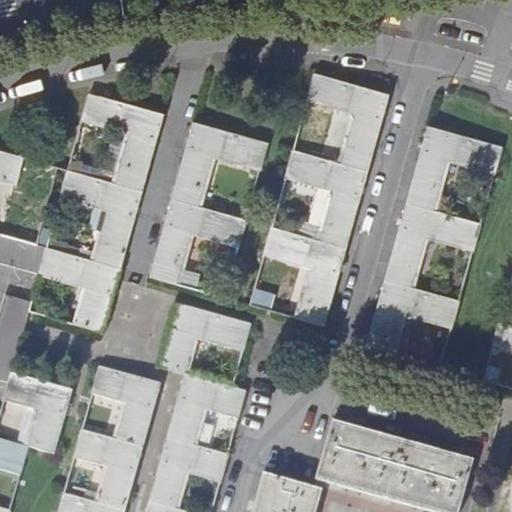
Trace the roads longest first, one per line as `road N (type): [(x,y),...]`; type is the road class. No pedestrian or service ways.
road 1 (residential): [(325,395),(420,56)]
road 2 (residential): [(137,327),(136,272),(196,42)]
road 3 (residential): [(420,56),(196,42)]
road 4 (residential): [(196,42),(0,91)]
road 5 (residential): [(233,511),(252,445),(325,395)]
road 6 (residential): [(325,395),(474,439)]
